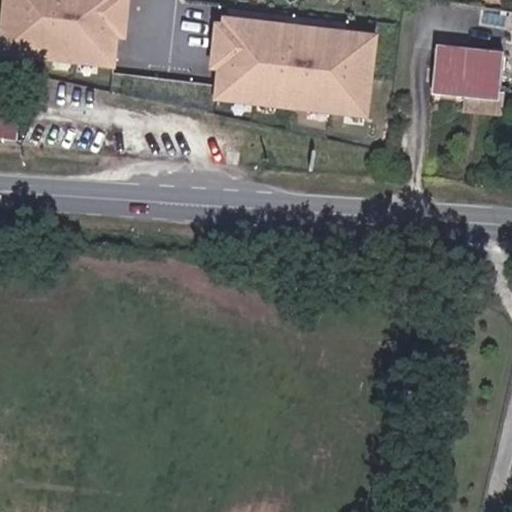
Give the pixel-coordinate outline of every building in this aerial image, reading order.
[(123,39),(133,40),(136,0),(6,0),(2,55),(121,66),(123,39)] [(375,116),(383,30),(221,14),(213,100),(375,116)] [(433,117),(442,118),(448,65),(441,64),(437,80),(433,117)] [(476,113),(503,116),(508,73),(448,65),(442,118),(475,122),(476,113)] [(475,122),(501,125),(503,116),(476,113),(475,122)] [(0,127),(18,131),(20,122),(0,119),(0,127)] [(0,161),(14,163),(18,131),(0,127),(0,161)]
